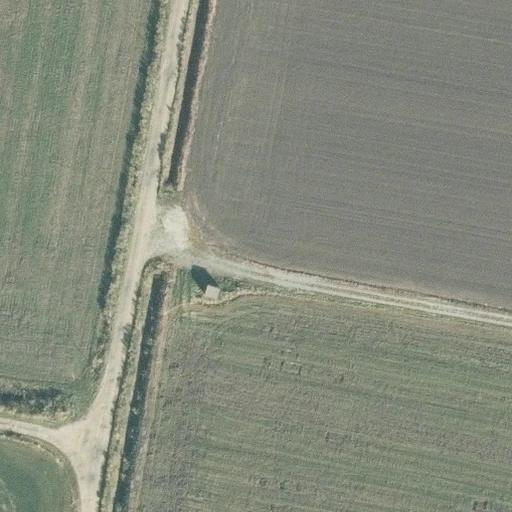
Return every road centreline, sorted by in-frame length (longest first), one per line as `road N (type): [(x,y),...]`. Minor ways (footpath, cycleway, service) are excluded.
road 1 (unclassified): [(181,0),(87,511)]
road 2 (track): [(140,219),(221,258),(511,313)]
